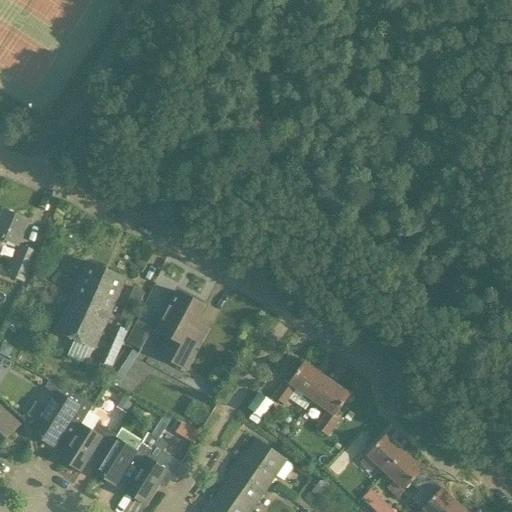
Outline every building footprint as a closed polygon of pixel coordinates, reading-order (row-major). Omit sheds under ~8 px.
[(28,221),(4,211),(0,220),(0,248),(3,241),(17,246),(28,221)] [(24,283),(37,252),(20,245),(7,277),(24,283)] [(125,280),(88,263),(65,314),(56,333),(94,349),(125,280)] [(144,292),(133,288),(120,317),(131,321),(144,292)] [(199,347),(185,340),(203,306),(178,293),(157,332),(172,340),(167,351),(161,348),(157,355),(186,371),(199,347)] [(116,326),(108,344),(120,350),(128,332),(116,326)] [(13,347),(3,343),(0,348),(0,352),(8,356),(13,347)] [(138,356),(126,348),(110,373),(122,381),(138,356)] [(295,389),(311,401),(327,379),(304,363),(290,384),(285,380),(272,397),(283,405),(295,389)] [(189,372),(184,382),(206,392),(210,382),(189,372)] [(335,416),(350,396),(327,379),(311,401),(328,412),(316,429),(327,436),(339,419),(335,416)] [(78,429),(60,459),(62,460),(81,427),(80,426),(92,406),(61,388),(32,434),(53,448),(68,423),(78,429)] [(133,400),(124,394),(117,406),(126,412),(133,400)] [(248,410),(254,414),(261,420),(272,404),(259,394),(248,410)] [(0,446),(18,427),(0,410),(0,446)] [(138,470),(146,459),(151,451),(158,438),(171,418),(164,414),(144,446),(141,445),(136,453),(115,440),(104,457),(94,473),(115,486),(129,465),(138,470)] [(258,424),(261,420),(254,414),(250,419),(258,424)] [(81,472),(94,451),(104,457),(115,440),(117,437),(107,431),(97,424),(91,433),(81,427),(62,460),(81,472)] [(378,466),(386,473),(404,454),(386,436),(361,462),(372,473),(378,466)] [(166,488),(174,476),(173,476),(181,463),(162,452),(167,444),(158,438),(151,451),(146,459),(138,470),(125,492),(146,506),(160,484),(166,488)] [(245,452),(237,463),(269,485),(287,460),(260,442),(257,440),(255,441),(247,454),(245,452)] [(169,443),(164,451),(180,460),(185,451),(169,443)] [(423,471),(404,454),(386,473),(394,481),(388,488),(398,498),(423,471)] [(269,485),(237,463),(230,474),(232,476),(222,489),(252,510),(269,485)] [(331,484),(323,478),(311,493),(319,499),(331,484)] [(211,501),(203,511),(251,511),(252,510),(222,489),(213,503),(211,501)] [(456,511),(461,507),(442,489),(420,511),(456,511)]
